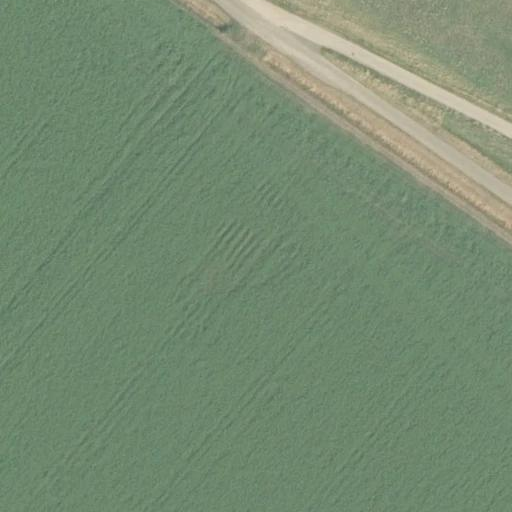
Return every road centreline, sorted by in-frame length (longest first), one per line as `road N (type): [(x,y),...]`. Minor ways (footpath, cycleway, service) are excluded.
road 1 (unclassified): [(511,200),(253,16)]
road 2 (unclassified): [(253,16),(292,21),(511,131)]
